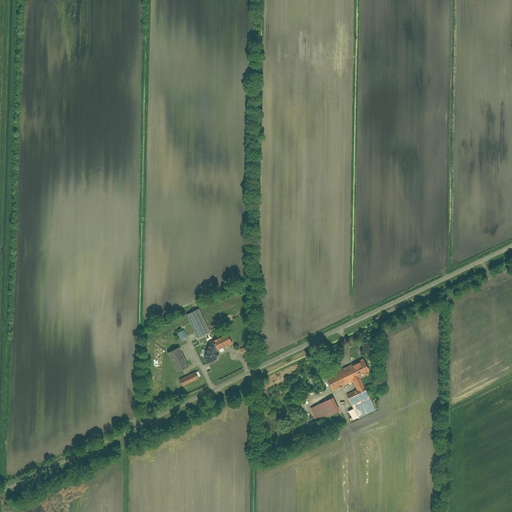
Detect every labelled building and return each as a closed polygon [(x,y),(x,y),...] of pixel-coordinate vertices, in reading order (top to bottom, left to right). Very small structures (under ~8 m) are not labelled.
[(198,310),(185,316),(197,339),(203,336),(210,333),(198,310)] [(183,331),(177,334),(181,340),(186,338),(183,331)] [(216,359),(215,357),(215,356),(217,357),(218,353),(217,352),(218,349),(226,346),(226,347),(232,344),(227,334),(210,342),(205,358),(207,363),(216,359)] [(178,348),(166,354),(176,373),(188,368),(178,348)] [(363,360),(325,378),(332,391),(351,382),(355,391),(345,395),(352,409),(347,411),(352,420),(373,410),(358,377),(368,372),(363,360)] [(194,373),(179,381),(182,387),(198,379),(194,373)] [(332,399),(310,410),(316,423),(338,413),(332,399)]
